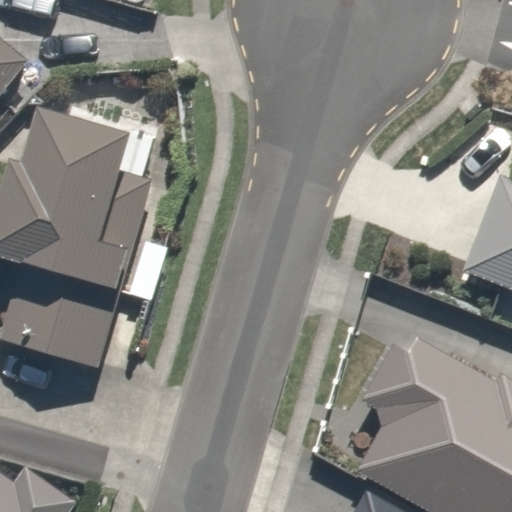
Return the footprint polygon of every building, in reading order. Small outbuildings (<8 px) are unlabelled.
[(0,95),(24,66),(0,45),(0,95)] [(0,338),(89,365),(157,138),(35,101),(17,162),(0,157),(0,257),(14,262),(0,308),(0,338)] [(511,173),(487,165),(451,268),(511,289),(511,173)] [(511,511),(511,397),(400,336),(362,405),(380,415),(353,464),(439,511),(511,511)] [(414,511),(371,489),(358,511),(414,511)]
